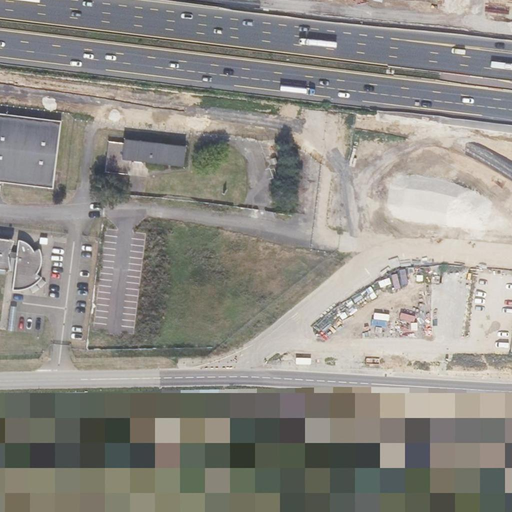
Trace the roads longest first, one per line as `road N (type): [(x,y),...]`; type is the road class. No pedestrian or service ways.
road 1 (motorway): [(511,66),(0,3)]
road 2 (motorway): [(0,43),(511,106)]
road 3 (unclassified): [(508,392),(255,376),(0,382)]
road 4 (motorway): [(0,61),(397,121)]
road 5 (motorway): [(511,28),(259,0)]
road 6 (track): [(309,234),(511,259)]
road 7 (motorway): [(397,121),(511,171)]
